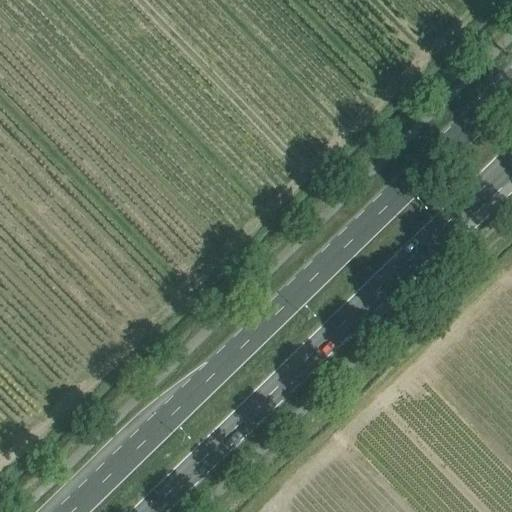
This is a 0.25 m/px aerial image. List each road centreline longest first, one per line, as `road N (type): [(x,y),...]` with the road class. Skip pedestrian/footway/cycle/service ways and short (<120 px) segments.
road 1 (primary): [(511,91),(75,511)]
road 2 (primary): [(153,511),(511,163)]
